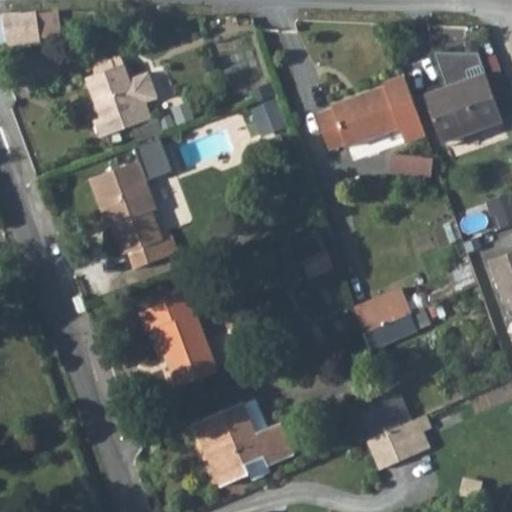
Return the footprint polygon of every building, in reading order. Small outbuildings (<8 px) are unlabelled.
[(0,43),(40,37),(38,15),(37,12),(22,14),(22,12),(0,12),(0,43)] [(479,50),(436,50),(449,85),(428,93),(445,140),(504,119),(479,50)] [(91,73),(84,76),(98,115),(92,118),(98,133),(150,114),(144,99),(137,101),(122,61),(114,65),(110,57),(105,54),(101,54),(97,55),(93,58),(91,61),(90,64),(90,69),(91,73)] [(426,132),(404,73),(382,80),(383,84),(333,103),(334,107),(316,114),(328,147),(346,140),(347,145),(397,126),(403,141),(426,132)] [(265,134),(290,126),(281,98),(256,107),(265,134)] [(505,123),(452,142),(457,155),(510,136),(505,123)] [(183,137),(189,163),(237,153),(231,126),(183,137)] [(152,207),(157,206),(145,174),(168,165),(160,146),(90,173),(107,217),(112,216),(113,220),(125,250),(130,248),(136,263),(179,247),(172,232),(163,235),(152,207)] [(397,153),(395,172),(435,175),(436,157),(397,153)] [(511,193),(493,199),(500,227),(511,223),(511,193)] [(511,254),(493,261),(508,305),(511,303),(511,254)] [(403,288),(356,307),(365,330),(411,311),(410,305),(403,288)] [(190,290),(142,308),(150,327),(158,324),(181,382),(221,366),(190,290)] [(426,304),(411,311),(418,326),(433,320),(426,304)] [(411,311),(365,330),(371,345),(418,326),(411,311)] [(358,410),(370,439),(412,422),(412,421),(400,393),(358,410)] [(245,399),(198,419),(226,483),(253,471),(248,461),(266,453),(271,463),(295,452),(282,419),(258,430),(245,399)] [(412,421),(412,422),(423,448),(429,445),(419,419),(412,421)] [(412,422),(370,439),(381,466),(423,448),(412,422)]
